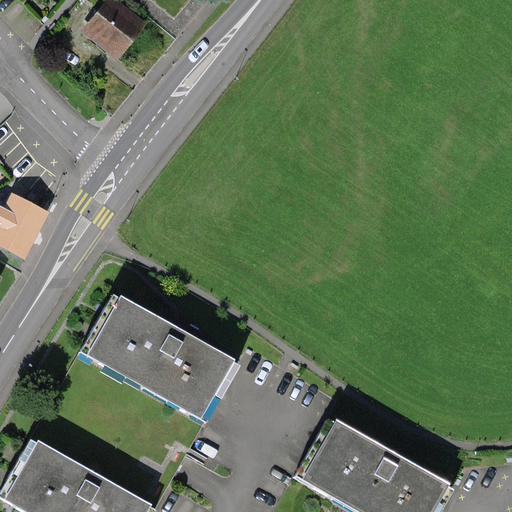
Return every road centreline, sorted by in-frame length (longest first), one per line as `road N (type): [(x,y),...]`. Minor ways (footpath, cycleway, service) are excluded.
road 1 (residential): [(121,171),(0,359)]
road 2 (residential): [(259,0),(121,171)]
road 3 (residential): [(121,171),(68,128),(0,53)]
